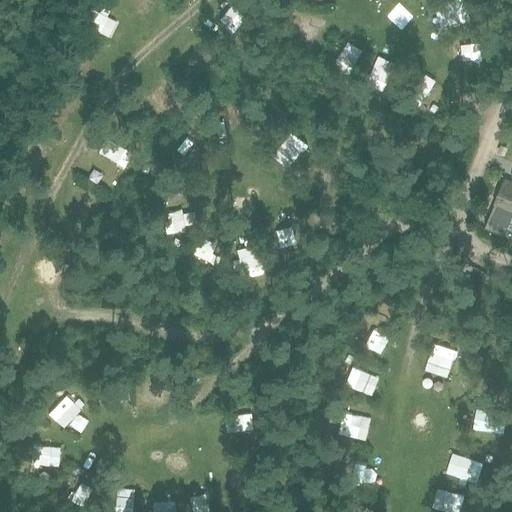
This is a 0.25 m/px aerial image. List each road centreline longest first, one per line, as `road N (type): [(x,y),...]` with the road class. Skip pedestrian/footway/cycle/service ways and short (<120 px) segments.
road 1 (track): [(281,313),(211,325),(16,279),(92,114),(202,0)]
road 2 (track): [(511,274),(458,232),(473,194),(401,228),(333,230),(284,205)]
road 3 (track): [(401,228),(281,313),(180,423)]
road 4 (track): [(511,72),(473,194)]
